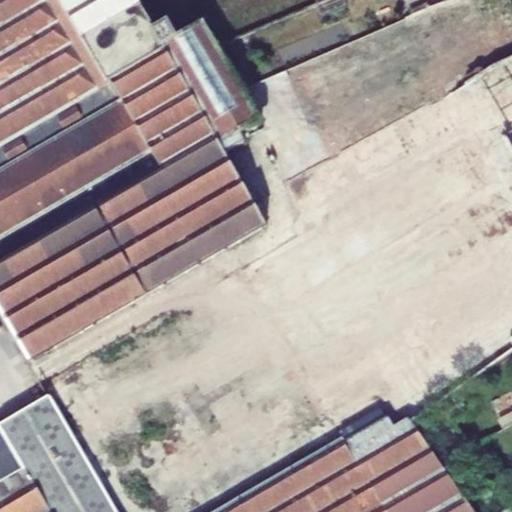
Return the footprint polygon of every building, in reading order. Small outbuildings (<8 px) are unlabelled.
[(169,39),(156,46),(129,0),(0,0),(0,315),(33,372),(266,237),(226,165),(246,151),(242,143),(259,133),(204,38),(178,53),(169,39)] [(311,0),(316,10),(340,0),(311,0)] [(431,0),(400,15),(404,24),(420,17),(442,7),(438,0),(431,0)] [(285,191),(300,221),(308,237),(393,401),(207,511),(114,511),(54,408),(0,439),(0,511),(464,511),(425,450),(408,424),(454,392),(508,350),(511,347),(511,63),(488,73),(487,76),(423,115),(422,113),(327,167),(285,191)] [(290,76),(244,95),(259,133),(285,191),(327,167),(290,76)]
